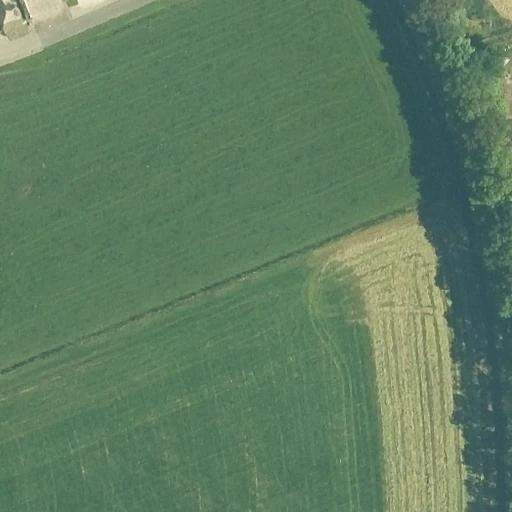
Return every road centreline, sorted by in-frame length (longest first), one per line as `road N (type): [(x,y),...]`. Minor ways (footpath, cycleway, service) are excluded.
road 1 (unclassified): [(511,352),(475,181),(400,0)]
road 2 (unknown): [(0,47),(119,0)]
